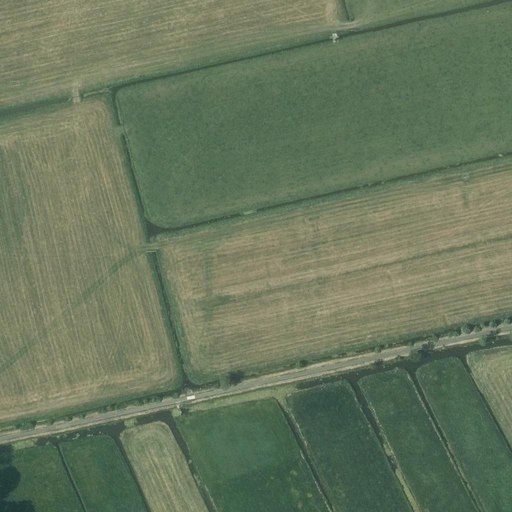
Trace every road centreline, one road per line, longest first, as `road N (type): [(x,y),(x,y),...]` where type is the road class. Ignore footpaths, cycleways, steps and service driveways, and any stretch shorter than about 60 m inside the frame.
road 1 (track): [(333,28),(0,95)]
road 2 (track): [(463,0),(334,33)]
